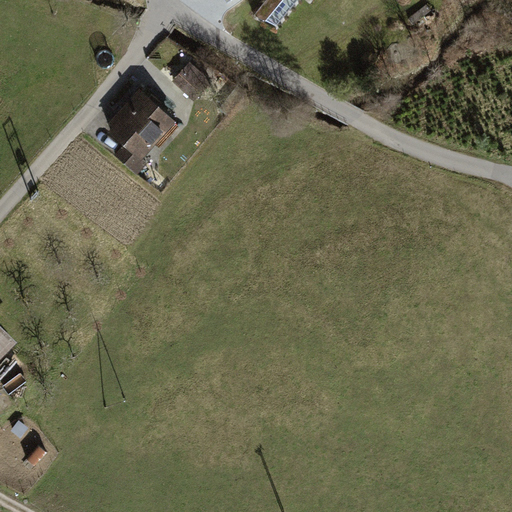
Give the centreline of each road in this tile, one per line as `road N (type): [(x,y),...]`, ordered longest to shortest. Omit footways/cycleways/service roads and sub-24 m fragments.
road 1 (unclassified): [(511,173),(383,133),(165,7)]
road 2 (unclassified): [(0,209),(130,63),(165,7)]
